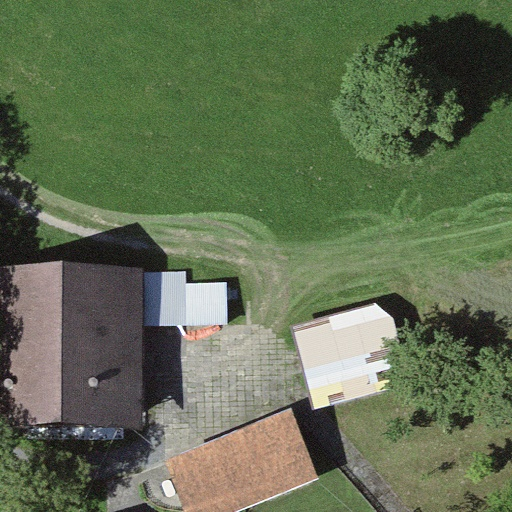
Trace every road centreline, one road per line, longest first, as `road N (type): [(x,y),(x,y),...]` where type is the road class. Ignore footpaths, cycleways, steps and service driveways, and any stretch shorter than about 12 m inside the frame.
road 1 (track): [(0,172),(33,201),(260,256),(428,244),(511,222)]
road 2 (track): [(0,455),(33,471),(139,462),(215,409),(260,256)]
